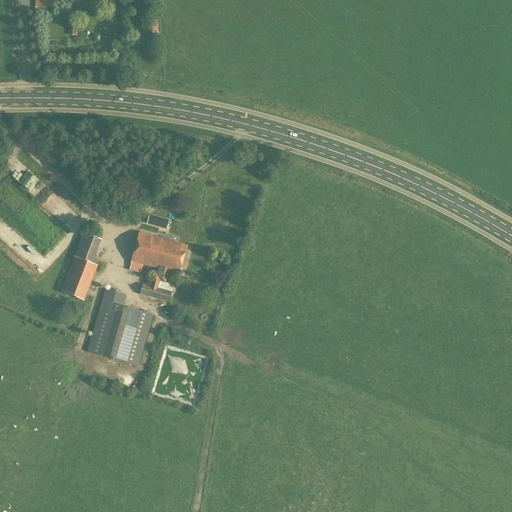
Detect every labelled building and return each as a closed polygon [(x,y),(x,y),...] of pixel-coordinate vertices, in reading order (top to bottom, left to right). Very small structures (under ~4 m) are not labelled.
[(69,26),(71,46),(78,45),(75,25),(69,26)] [(22,167),(12,177),(30,194),(39,184),(27,172),(22,167)] [(47,192),(40,201),(57,215),(65,206),(47,192)] [(161,219),(159,227),(166,229),(168,221),(161,219)] [(74,257),(92,264),(101,240),(83,233),(74,257)] [(132,261),(155,268),(150,286),(143,284),(140,294),(169,302),(172,292),(158,288),(160,281),(166,283),(169,272),(179,274),(187,246),(139,233),(132,261)] [(98,266),(92,264),(74,257),(61,291),(84,301),(98,266)] [(138,367),(153,315),(124,306),(127,296),(105,290),(87,352),(138,367)]
